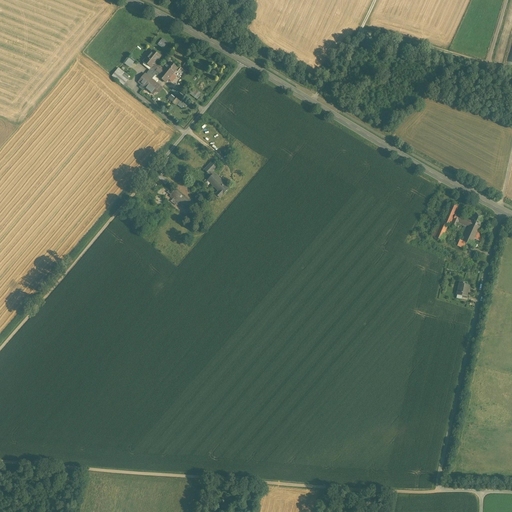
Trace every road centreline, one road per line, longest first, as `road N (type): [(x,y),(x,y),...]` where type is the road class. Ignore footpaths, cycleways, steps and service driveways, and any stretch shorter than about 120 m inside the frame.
road 1 (unclassified): [(0,460),(438,490)]
road 2 (secondary): [(127,0),(500,209)]
road 3 (unclassified): [(438,490),(500,209)]
road 4 (track): [(0,349),(163,159)]
road 5 (track): [(315,96),(361,29),(511,67)]
road 6 (track): [(243,61),(163,159)]
